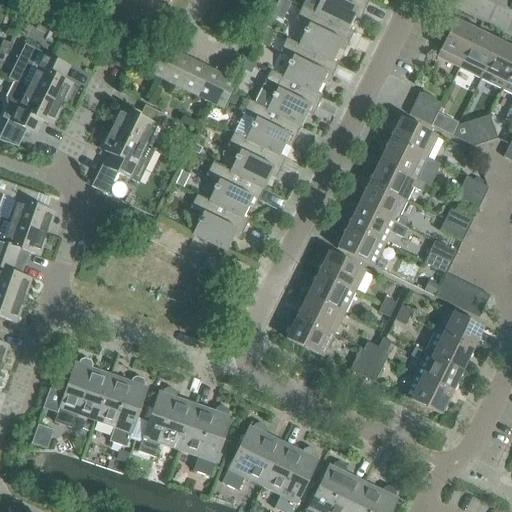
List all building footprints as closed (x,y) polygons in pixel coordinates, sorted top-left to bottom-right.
[(278,0),(276,5),(284,10),(288,3),(281,0),(278,0)] [(369,1),(367,0),(305,0),(302,7),(313,13),(348,30),(357,11),(363,13),(369,1)] [(353,32),(348,30),(313,13),(302,7),(295,20),(307,26),(298,45),(332,62),(342,43),(347,46),(353,32)] [(459,68),(476,32),(454,21),(436,57),(459,68)] [(47,27),(37,22),(33,30),(43,35),(47,27)] [(261,30),(255,42),(265,46),(271,34),(261,30)] [(459,68),(480,79),(498,43),(476,32),(459,68)] [(337,65),(286,40),(279,53),(291,58),(282,78),(316,95),(326,75),(331,78),(337,65)] [(480,79),(502,89),(511,68),(511,49),(498,43),(480,79)] [(150,77),(223,111),(227,101),(231,94),(235,84),(163,50),(150,77)] [(15,65),(8,79),(14,82),(61,105),(65,95),(67,96),(73,85),(62,79),(67,69),(59,64),(42,57),(36,69),(34,74),(15,65)] [(250,73),(254,65),(246,61),(242,69),(250,73)] [(511,68),(502,89),(511,94),(511,103),(511,105),(511,68)] [(270,72),(254,104),(300,128),(310,108),(315,110),(322,98),(316,95),(282,78),(270,72)] [(7,119),(0,133),(0,142),(17,148),(27,128),(36,133),(41,122),(52,127),(58,116),(56,115),(61,105),(14,82),(6,99),(5,102),(6,105),(9,108),(5,117),(7,119)] [(231,94),(227,101),(235,105),(238,98),(231,94)] [(419,94),(413,105),(436,116),(441,105),(419,94)] [(300,128),(249,102),(242,115),(254,120),(245,140),(279,157),(289,137),(294,140),(300,128)] [(408,116),(431,127),(436,116),(413,105),(408,116)] [(116,120),(111,129),(145,146),(155,126),(161,129),(167,117),(144,106),(139,117),(119,107),(113,119),(116,120)] [(485,144),(497,140),(489,116),(477,120),(485,144)] [(389,141),(426,159),(437,137),(400,119),(389,141)] [(485,144),(477,120),(466,124),(457,127),(452,137),(473,148),(485,144)] [(155,151),(145,146),(111,129),(106,139),(104,138),(98,150),(110,155),(104,167),(138,184),(155,151)] [(245,140),(233,134),(227,147),(238,153),(229,172),(264,190),(273,170),(278,172),(285,160),(279,157),(245,140)] [(511,138),(503,158),(511,162),(511,138)] [(379,163),(416,181),(426,159),(389,141),(379,163)] [(198,155),(201,149),(193,144),(189,151),(198,155)] [(217,182),(208,202),(243,219),(252,200),(258,202),(264,190),(229,172),(212,163),(205,177),(217,182)] [(405,202),(412,188),(420,192),(424,185),(416,181),(379,163),(368,184),(405,202)] [(105,168),(94,189),(107,195),(117,174),(105,168)] [(180,170),(174,183),(182,187),(188,174),(180,170)] [(486,188),(465,178),(460,189),(483,200),(488,189),(486,188)] [(38,194),(0,180),(0,194),(16,201),(9,222),(45,234),(48,224),(51,225),(55,213),(34,206),(38,194)] [(405,202),(368,184),(358,206),(394,224),(404,228),(407,221),(398,216),(405,202)] [(455,200),(477,211),(483,200),(460,189),(455,200)] [(243,219),(196,196),(190,209),(202,215),(192,235),(226,253),(237,232),(242,235),(248,222),(243,219)] [(384,245),(390,232),(403,238),(406,229),(404,228),(394,224),(358,206),(347,227),(384,245)] [(449,210),(444,221),(467,232),(472,221),(449,210)] [(0,256),(14,261),(16,256),(26,257),(27,253),(39,257),(44,246),(41,245),(45,234),(9,222),(0,218),(0,256)] [(439,232),(461,243),(467,232),(444,221),(439,232)] [(386,263),(377,258),(384,245),(347,227),(336,250),(382,272),(386,263)] [(428,253),(451,264),(456,253),(434,242),(428,253)] [(365,270),(328,252),(317,275),(354,292),(365,270)] [(423,264),(446,275),(451,264),(428,253),(423,264)] [(0,293),(22,301),(25,291),(27,292),(32,280),(10,272),(14,261),(0,256),(0,293)] [(206,271),(215,275),(219,267),(210,262),(206,271)] [(307,296),(343,314),(354,292),(317,275),(307,296)] [(435,298),(446,303),(457,281),(446,275),(439,289),(435,298)] [(446,303),(456,308),(467,286),(457,281),(446,303)] [(435,298),(439,289),(427,283),(422,292),(435,298)] [(456,308),(467,314),(478,291),(467,286),(456,308)] [(478,291),(467,314),(478,319),(489,296),(478,291)] [(0,318),(16,324),(20,312),(18,311),(22,301),(0,293),(0,318)] [(296,318),(333,336),(343,314),(307,296),(296,318)] [(381,306),(392,311),(395,304),(385,299),(381,306)] [(392,311),(381,306),(377,313),(388,318),(392,311)] [(395,313),(408,319),(412,312),(399,306),(395,313)] [(446,310),(435,333),(472,350),(483,328),(446,310)] [(405,326),(408,319),(395,313),(392,320),(405,326)] [(286,340),(322,358),(333,336),(296,318),(286,340)] [(435,333),(425,354),(461,372),(472,350),(435,333)] [(0,362),(2,358),(4,358),(8,346),(0,343),(0,362)] [(363,350),(374,356),(377,349),(366,343),(363,350)] [(377,349),(374,356),(385,361),(388,354),(377,349)] [(461,372),(425,354),(414,349),(410,356),(421,362),(414,376),(451,394),(461,372)] [(363,378),(374,356),(363,350),(352,372),(363,378)] [(385,361),(374,356),(363,378),(374,383),(385,361)] [(94,422),(111,376),(91,369),(92,366),(90,361),(83,359),(79,361),(78,364),(74,363),(63,394),(51,390),(45,405),(58,410),(53,423),(71,429),(75,416),(94,422)] [(111,376),(94,422),(113,429),(108,442),(126,449),(147,389),(143,387),(144,384),(142,380),(136,377),(131,380),(130,383),(111,376)] [(403,398),(440,416),(451,394),(414,376),(403,398)] [(159,445),(178,452),(194,405),(175,398),(176,395),(174,391),(167,388),(163,391),(162,394),(158,393),(137,453),(155,459),(159,445)] [(194,405),(178,452),(197,458),(192,472),(210,478),(231,418),(227,417),(228,413),(226,409),(220,407),(215,409),(214,412),(194,405)] [(244,479),(262,488),(283,444),(264,435),(266,431),(264,427),(258,424),(254,425),(252,429),(249,427),(221,484),(237,492),(244,479)] [(302,453),(283,444),(262,488),(279,497),(273,510),(277,511),(292,511),(318,461),(314,459),(316,456),(314,451),(308,448),(304,450),(302,453)] [(129,454),(119,450),(116,459),(125,463),(129,454)] [(348,511),(363,483),(344,474),(346,470),(344,466),(338,463),(333,464),(332,467),(328,466),(305,511),(348,511)] [(363,483),(348,511),(391,511),(398,500),(394,498),(396,495),(394,490),(388,487),(383,489),(382,492),(363,483)]
